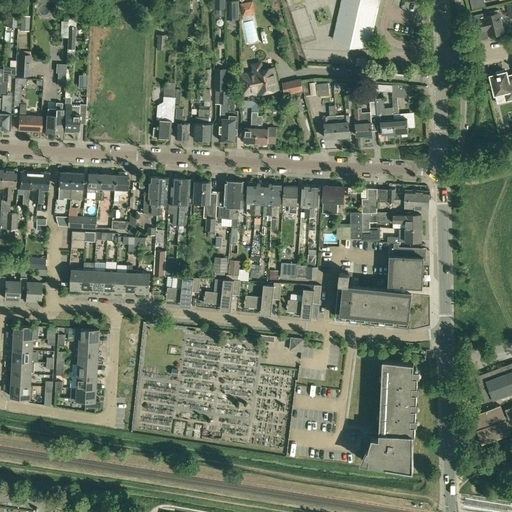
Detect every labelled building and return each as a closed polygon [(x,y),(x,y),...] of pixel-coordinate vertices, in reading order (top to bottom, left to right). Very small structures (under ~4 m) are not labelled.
[(214,0),(214,9),(225,9),(225,0),(214,0)] [(237,17),(236,0),(226,0),(227,18),(237,17)] [(343,0),(335,39),(349,44),(349,43),(353,44),(352,45),(367,46),(376,4),(377,1),(377,0),(343,0)] [(484,0),(474,0),(470,1),(472,9),(486,6),(484,0)] [(253,2),(241,5),(243,17),(255,14),(253,2)] [(7,3),(6,26),(16,27),(17,3),(7,3)] [(489,34),(489,35),(503,32),(499,13),(498,9),(484,13),(485,16),(485,18),(474,20),(477,33),(485,31),(484,30),(488,29),(488,30),(489,34)] [(20,16),(19,30),(27,30),(28,16),(20,16)] [(247,44),(257,42),(253,21),(242,23),(247,44)] [(75,48),(76,26),(68,26),(67,37),(67,47),(74,48),(75,48)] [(166,50),(167,35),(162,34),(158,34),(158,40),(157,49),(166,50)] [(30,55),(28,55),(18,55),(17,75),(28,75),(30,55)] [(273,68),(263,70),(261,61),(251,63),(253,72),(240,75),(241,94),(257,92),(258,93),(277,89),(273,68)] [(56,73),(58,73),(66,73),(66,64),(56,64),(56,73)] [(2,96),(2,99),(0,129),(9,130),(10,119),(10,114),(11,97),(11,95),(11,92),(7,92),(8,82),(8,74),(15,75),(16,66),(4,66),(3,81),(2,96)] [(228,140),(230,90),(227,89),(227,88),(227,70),(216,70),(216,88),(222,87),(221,97),(221,101),(221,105),(220,117),(220,131),(219,140),(228,140)] [(495,95),(506,92),(508,100),(511,99),(511,74),(507,76),(506,71),(504,72),(503,70),(495,71),(496,74),(490,75),(495,95)] [(87,75),(79,75),(78,88),(87,88),(87,75)] [(298,79),(279,81),(280,94),(299,91),(298,79)] [(302,80),(303,92),(304,96),(316,95),(314,79),(302,80)] [(316,84),(317,96),(329,95),(328,83),(316,84)] [(153,136),(170,137),(172,121),(174,121),(174,109),(176,89),(165,89),(164,102),(157,105),(156,120),(158,120),(158,128),(154,127),(153,136)] [(181,90),(176,89),(174,109),(176,109),(176,118),(177,118),(177,129),(176,129),(175,137),(188,138),(189,123),(185,123),(186,118),(183,117),(183,109),(180,109),(181,90)] [(237,141),(238,118),(238,111),(234,110),(235,104),(234,104),(234,97),(233,97),(233,90),(230,90),(228,140),(237,141)] [(406,91),(392,91),(391,97),(392,107),(394,133),(407,132),(407,127),(414,126),(412,113),(399,114),(398,97),(406,98),(406,91)] [(303,111),(302,108),(298,96),(291,98),(296,113),(303,111)] [(65,104),(64,132),(74,133),(74,130),(78,130),(80,107),(71,106),(71,104),(70,104),(71,98),(64,97),(64,104),(65,104)] [(375,98),(376,115),(377,124),(380,124),(381,134),(394,133),(392,107),(384,108),(383,98),(375,98)] [(256,142),(257,116),(257,114),(258,101),(242,100),(242,107),(252,107),(252,113),(251,127),(245,127),(244,133),(244,141),(245,143),(246,144),(247,144),(249,144),(250,143),(251,141),(256,142)] [(46,124),(46,132),(60,132),(61,124),(61,109),(62,103),(56,102),(56,109),(47,109),(47,115),(46,124)] [(39,131),(40,122),(40,116),(25,115),(26,104),(20,104),(18,130),(39,131)] [(193,138),(202,139),(204,106),(199,106),(198,122),(194,122),(193,138)] [(208,122),(209,111),(209,106),(204,106),(202,139),(211,139),(212,123),(208,122)] [(372,135),(371,122),(370,118),(369,118),(369,114),(354,115),(356,136),(372,135)] [(344,122),(336,122),(337,137),(349,136),(349,127),(349,115),(343,115),(344,122)] [(262,116),(257,116),(256,142),(268,142),(276,143),(276,126),(268,126),(268,128),(261,128),(262,116)] [(337,137),(336,122),(336,116),(323,117),(324,129),(325,129),(326,138),(337,137)] [(15,187),(16,170),(16,169),(2,169),(1,187),(3,187),(2,199),(0,199),(0,205),(0,228),(17,229),(18,213),(9,213),(10,187),(15,187)] [(27,206),(28,189),(29,171),(26,171),(25,170),(22,170),(21,171),(20,171),(19,188),(23,188),(22,205),(27,206)] [(29,171),(28,189),(33,189),(32,201),(37,202),(39,172),(29,171)] [(42,172),(39,172),(37,202),(42,202),(43,190),(47,190),(48,173),(47,173),(46,171),(44,171),(42,172)] [(64,187),(70,188),(71,172),(59,172),(58,199),(63,200),(64,187)] [(83,173),(71,172),(70,188),(71,188),(70,191),(70,198),(77,199),(82,199),(82,197),(83,185),(83,173)] [(114,188),(114,193),(113,201),(118,201),(118,193),(119,194),(119,189),(127,189),(128,175),(126,175),(126,172),(120,172),(120,175),(115,175),(114,188)] [(99,188),(100,174),(87,173),(87,185),(87,187),(86,192),(86,198),(94,199),(94,200),(99,200),(99,193),(99,188)] [(115,175),(100,174),(99,188),(114,188),(115,175)] [(157,213),(159,177),(150,176),(148,194),(143,194),(142,213),(157,213)] [(168,178),(159,177),(157,213),(156,224),(161,224),(162,203),(166,203),(168,178)] [(172,178),(170,203),(169,203),(168,213),(173,214),(172,225),(174,225),(173,235),(172,235),(172,243),(177,243),(179,215),(181,178),(172,178)] [(187,215),(184,215),(184,204),(189,204),(191,179),(181,178),(179,215),(177,243),(183,244),(184,223),(186,223),(187,215)] [(216,218),(216,205),(209,205),(211,182),(195,181),(194,202),(205,203),(204,218),(216,218)] [(231,218),(234,181),(225,181),(224,206),(219,206),(218,217),(231,218)] [(243,182),(234,181),(231,218),(237,218),(238,207),(242,207),(243,182)] [(249,214),(254,214),(257,182),(248,182),(246,203),(250,204),(249,214)] [(265,183),(257,182),(254,214),(259,215),(260,204),(263,204),(265,183)] [(273,183),(265,183),(263,204),(264,204),(263,216),(266,216),(266,215),(271,215),(273,183)] [(282,184),(273,183),(271,215),(275,215),(276,205),(280,205),(282,184)] [(304,217),(309,217),(311,185),(302,185),(301,206),(305,206),(304,217)] [(318,207),(320,186),(311,185),(309,217),(314,217),(315,207),(318,207)] [(297,205),(297,195),(298,187),(284,186),(283,204),(289,204),(289,213),(295,213),(296,205),(297,205)] [(345,187),(331,186),(324,186),(322,213),(338,214),(338,202),(345,202),(345,187)] [(362,199),(362,212),(361,222),(362,226),(362,232),(370,231),(369,222),(376,222),(376,212),(376,207),(376,201),(377,189),(361,188),(362,199)] [(388,201),(388,189),(377,189),(376,201),(388,201)] [(394,201),(394,199),(429,200),(429,191),(405,190),(405,194),(395,194),(395,190),(388,189),(388,201),(394,201)] [(429,209),(429,201),(429,200),(394,199),(394,201),(394,204),(405,204),(405,208),(429,209)] [(135,234),(137,212),(130,212),(129,234),(135,234)] [(362,226),(361,222),(362,212),(350,212),(350,239),(363,238),(362,232),(362,226)] [(405,228),(421,228),(421,214),(394,215),(394,212),(376,212),(376,222),(393,222),(393,228),(405,228)] [(69,217),(56,216),(59,225),(68,226),(69,217)] [(68,226),(83,227),(83,217),(69,216),(69,217),(68,226)] [(97,218),(83,217),(83,227),(96,228),(97,218)] [(36,229),(38,229),(37,234),(45,235),(46,219),(36,219),(36,229)] [(127,221),(112,220),(112,228),(127,229),(127,221)] [(298,223),(298,244),(307,244),(308,223),(298,223)] [(421,228),(405,228),(405,234),(399,234),(399,236),(388,236),(387,243),(394,243),(399,243),(399,239),(401,239),(405,240),(405,241),(421,241),(421,228)] [(85,240),(85,232),(72,231),(72,239),(85,240)] [(72,239),(71,247),(85,248),(85,241),(85,240),(72,239)] [(423,266),(424,257),(423,257),(424,253),(420,252),(421,248),(399,247),(399,243),(394,243),(393,256),(392,256),(392,255),(391,254),(390,254),(389,254),(389,255),(388,255),(388,256),(388,257),(389,258),(390,256),(388,289),(348,285),(349,281),(349,273),(347,273),(340,272),(338,284),(340,284),(340,287),(338,287),(335,315),(336,315),(336,316),(342,317),(341,317),(351,318),(356,319),(365,320),(370,320),(379,321),(385,322),(384,322),(394,323),(399,323),(408,324),(409,317),(411,294),(405,294),(405,290),(392,289),(392,286),(422,287),(423,272),(423,271),(423,266)] [(307,263),(315,263),(315,255),(314,255),(314,245),(308,245),(307,263)] [(163,251),(160,251),(155,250),(154,274),(164,275),(166,251),(163,251)] [(228,257),(214,256),(213,271),(215,271),(215,277),(225,277),(225,272),(227,272),(228,257)] [(26,258),(25,267),(45,269),(46,259),(26,258)] [(233,260),(230,260),(229,260),(228,275),(226,275),(226,279),(238,280),(239,276),(239,269),(240,261),(233,260)] [(260,264),(251,264),(250,277),(259,278),(260,264)] [(280,277),(296,278),(297,265),(280,264),(280,277)] [(307,276),(307,266),(297,266),(297,276),(307,276)] [(307,266),(307,276),(307,278),(317,279),(318,267),(307,266)] [(105,268),(105,271),(94,270),(93,291),(100,292),(100,289),(104,289),(104,292),(105,268)] [(116,269),(105,268),(104,292),(111,292),(111,290),(115,290),(115,292),(116,269)] [(82,291),(83,270),(72,269),(71,286),(71,290),(78,290),(78,288),(82,288),(82,291)] [(122,293),(122,290),(126,291),(126,293),(127,269),(127,272),(117,271),(117,269),(116,269),(115,292),(122,293)] [(133,293),(133,291),(137,291),(137,293),(137,294),(138,270),(127,269),(126,293),(133,293)] [(94,270),(83,270),(82,291),(89,291),(89,289),(93,289),(93,291),(94,270)] [(150,273),(139,273),(139,270),(138,270),(137,294),(144,294),(144,291),(149,292),(150,273)] [(278,270),(269,270),(269,276),(270,276),(270,279),(277,279),(278,277),(278,270)] [(19,299),(19,290),(20,282),(19,282),(5,281),(5,276),(0,275),(0,288),(4,289),(4,298),(19,299)] [(180,304),(180,306),(191,307),(192,296),(192,291),(199,292),(200,278),(193,277),(193,278),(183,277),(167,276),(166,287),(167,287),(167,291),(166,291),(166,294),(167,294),(166,298),(181,300),(180,304)] [(27,277),(20,277),(19,282),(20,282),(19,290),(26,290),(25,299),(40,300),(40,297),(42,297),(42,291),(41,291),(41,283),(26,282),(27,277)] [(233,294),(239,295),(241,280),(238,280),(226,279),(224,279),(222,293),(205,291),(205,295),(204,295),(204,298),(205,298),(204,302),(221,304),(220,310),(231,311),(233,294)] [(271,315),(272,305),(273,299),(279,299),(281,283),(274,282),(274,285),(264,284),(262,297),(246,295),(245,299),(244,299),(244,302),(245,302),(245,306),(261,308),(261,314),(271,315)] [(301,312),(301,318),(311,319),(313,303),(319,304),(321,285),(314,285),(314,289),(304,288),(302,301),(288,299),(288,304),(287,303),(286,306),(287,307),(287,311),(301,312)] [(14,337),(33,338),(38,339),(38,326),(15,325),(14,337)] [(75,341),(99,342),(99,329),(76,328),(75,341)] [(32,350),(33,338),(14,337),(13,349),(32,350)] [(303,339),(291,337),(290,350),(302,351),(303,339)] [(98,354),(99,342),(75,341),(74,352),(79,353),(98,354)] [(32,350),(13,349),(13,361),(34,362),(34,361),(32,361),(32,350)] [(97,365),(98,354),(79,353),(78,364),(97,365)] [(415,386),(417,386),(418,376),(416,376),(420,376),(420,370),(413,369),(414,364),(414,363),(383,359),(382,368),(384,368),(383,377),(388,377),(388,383),(383,383),(383,393),(387,393),(387,399),(382,399),(382,409),(387,409),(386,416),(381,415),(381,425),(386,425),(385,432),(379,431),(379,433),(379,437),(372,436),(368,449),(367,449),(365,454),(366,455),(367,456),(367,455),(369,456),(369,461),(368,461),(368,462),(407,469),(407,468),(406,467),(407,456),(412,457),(413,457),(413,440),(413,435),(415,435),(415,425),(413,425),(413,424),(417,425),(417,419),(414,419),(414,418),(416,418),(416,408),(414,408),(418,408),(418,403),(414,402),(416,402),(417,392),(415,392),(419,392),(419,386),(415,386)] [(12,373),(34,374),(34,362),(13,361),(12,373)] [(511,362),(475,376),(485,401),(496,397),(496,398),(500,397),(500,396),(503,394),(504,396),(507,394),(507,393),(511,392),(511,393),(511,392),(511,362)] [(78,376),(97,377),(97,365),(78,364),(78,376)] [(31,374),(34,374),(12,373),(12,384),(33,386),(33,385),(31,385),(31,374)] [(77,388),(96,389),(97,377),(78,376),(77,388)] [(33,386),(12,384),(11,397),(27,397),(27,402),(32,403),(33,386)] [(52,387),(45,386),(44,405),(51,406),(52,387)] [(96,401),(96,389),(77,388),(76,400),(96,401)] [(510,433),(499,405),(500,405),(499,404),(471,415),(476,429),(481,443),(510,433)] [(481,508),(488,509),(488,511),(511,511),(511,500),(482,498),(481,508)]
